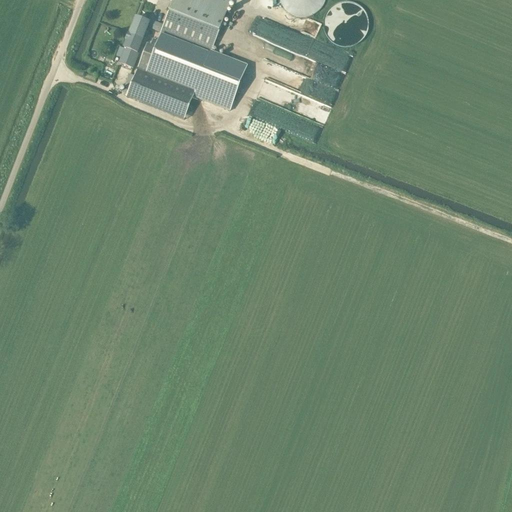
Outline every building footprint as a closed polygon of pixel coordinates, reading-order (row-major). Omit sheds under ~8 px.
[(231,2),(226,0),(173,0),(163,26),(160,34),(211,54),(231,2)] [(279,0),(280,1),(281,3),(282,5),(283,7),(284,9),(285,10),(287,12),(288,13),(290,14),(292,15),(293,16),(295,17),(297,17),(299,18),(301,18),(303,18),(306,18),(308,18),(310,17),(312,16),(313,16),(315,15),(317,13),(319,12),(320,11),(321,9),(323,7),(324,6),(324,4),(325,2),(325,0),(279,0)] [(163,26),(148,20),(147,23),(136,18),(124,49),(119,63),(132,69),(139,54),(138,54),(148,29),(160,34),(163,26)] [(255,23),(246,52),(286,65),(279,86),(311,97),(308,108),(300,105),(297,114),(302,115),(303,112),(310,114),(308,120),(325,125),(331,106),(327,105),(333,86),(335,86),(340,71),(334,69),(340,50),(255,23)] [(147,44),(126,98),(160,111),(184,120),(193,97),(230,111),(247,67),(215,54),(209,58),(160,38),(160,39),(159,41),(153,39),(151,46),(147,44)] [(243,118),(241,125),(259,131),(257,137),(268,141),(273,127),(243,118)]
